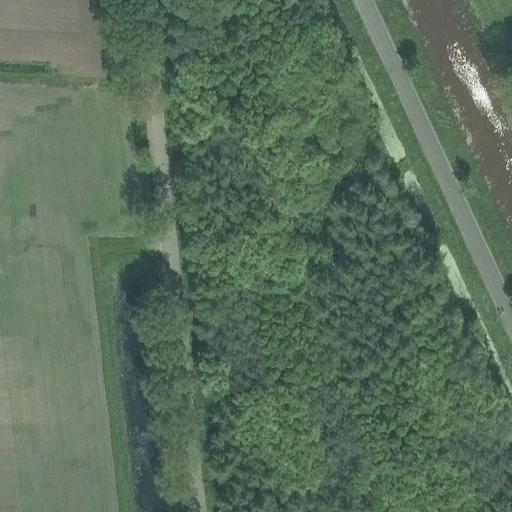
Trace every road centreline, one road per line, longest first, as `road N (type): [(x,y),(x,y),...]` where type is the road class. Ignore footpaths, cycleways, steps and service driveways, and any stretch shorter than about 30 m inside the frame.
road 1 (unclassified): [(199,511),(143,0)]
road 2 (unclassified): [(511,321),(363,0)]
